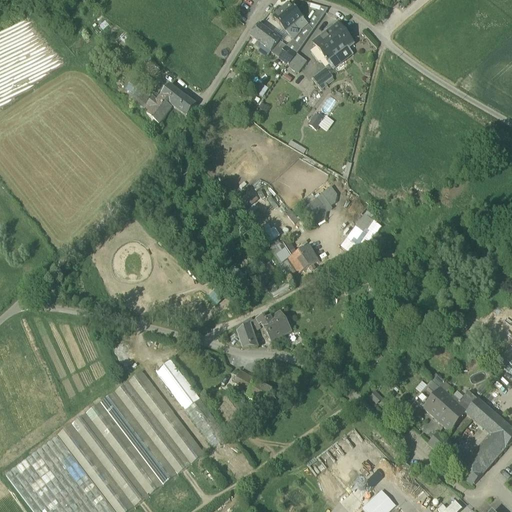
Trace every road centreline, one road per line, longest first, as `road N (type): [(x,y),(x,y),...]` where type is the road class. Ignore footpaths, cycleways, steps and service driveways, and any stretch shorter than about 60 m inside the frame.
road 1 (residential): [(22,300),(296,362),(354,396),(452,485),(474,495),(496,487),(511,500)]
road 2 (residential): [(22,300),(176,148),(268,0)]
road 3 (residential): [(511,125),(363,23),(305,0)]
